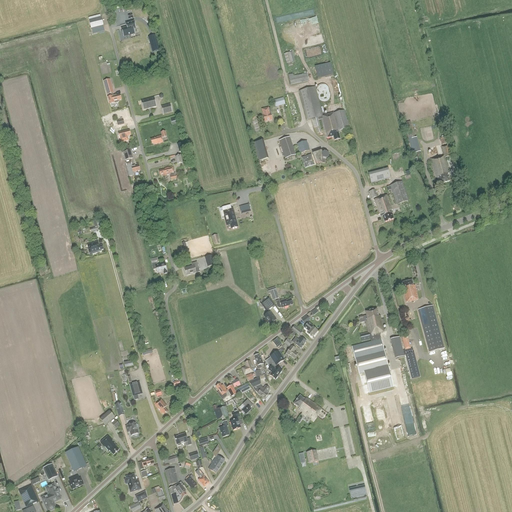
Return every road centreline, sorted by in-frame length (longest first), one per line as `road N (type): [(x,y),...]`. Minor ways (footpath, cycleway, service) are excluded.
road 1 (unclassified): [(190,403),(165,304),(175,276),(106,0)]
road 2 (tertiary): [(188,511),(351,294)]
road 3 (unclassified): [(379,259),(351,166),(303,128),(269,136)]
road 4 (track): [(381,511),(356,402),(400,389)]
road 5 (unclassified): [(303,313),(268,193),(263,186),(241,190)]
road 6 (tertiary): [(303,313),(190,403)]
road 7 (tertiary): [(379,259),(511,201)]
road 8 (track): [(266,0),(306,130)]
